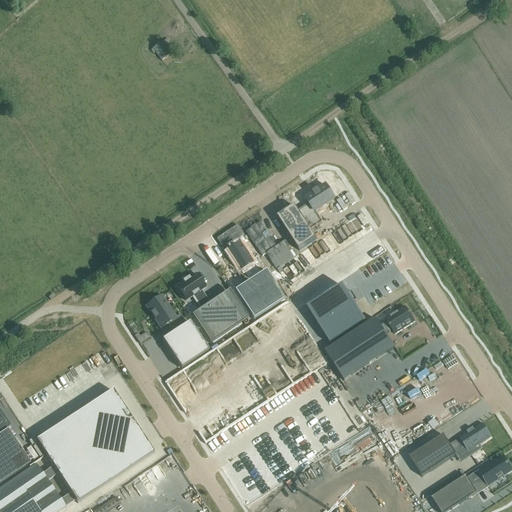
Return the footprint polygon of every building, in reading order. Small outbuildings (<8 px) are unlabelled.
[(170,55),(176,50),(172,44),(167,38),(161,43),(153,49),(150,51),(152,53),(154,51),(161,60),(169,54),(170,55)] [(295,207),(277,219),(299,252),(317,240),(311,231),(322,223),(315,212),(335,199),(326,186),(319,191),(318,190),(313,194),(306,199),(309,204),(298,212),(295,207)] [(241,243),(227,252),(240,271),(242,270),(249,282),(234,292),(253,321),(284,300),(265,272),(259,276),(251,264),(253,262),(241,243)] [(185,283),(178,287),(187,301),(193,297),(202,309),(192,316),(211,345),(242,324),(222,295),(210,304),(201,291),(207,287),(198,274),(191,278),(190,277),(184,281),(185,283)] [(342,289),(309,311),(331,344),(364,322),(342,289)] [(162,296),(146,307),(161,329),(169,324),(175,332),(162,341),(181,369),(208,352),(189,323),(186,325),(180,315),(176,318),(162,296)] [(391,343),(386,335),(392,331),(395,335),(415,322),(405,307),(385,320),(387,323),(381,327),(376,319),(325,353),(344,382),(387,354),(386,354),(394,348),(391,343)] [(0,511),(58,511),(65,507),(76,501),(78,504),(154,454),(112,391),(36,441),(53,467),(42,474),(36,465),(0,489),(0,511)] [(0,483),(30,463),(6,429),(10,427),(0,412),(0,483)] [(444,436),(410,458),(422,478),(456,455),(454,452),(464,445),(469,452),(491,438),(482,424),(473,430),(473,429),(467,433),(468,434),(450,445),(444,436)] [(479,471),(467,479),(472,487),(483,479),(488,487),(511,471),(508,466),(509,465),(504,457),(480,473),(479,471)] [(466,477),(432,499),(440,511),(448,511),(477,494),(472,487),(467,479),(466,477)]
